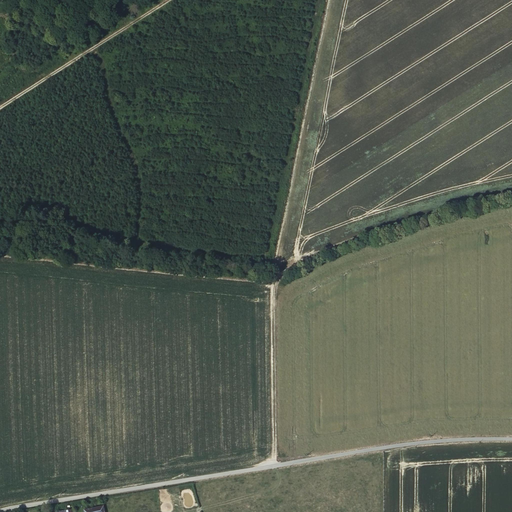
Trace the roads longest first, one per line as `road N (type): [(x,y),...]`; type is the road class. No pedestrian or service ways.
road 1 (unclassified): [(511,435),(381,445),(3,511)]
road 2 (track): [(165,0),(0,102)]
